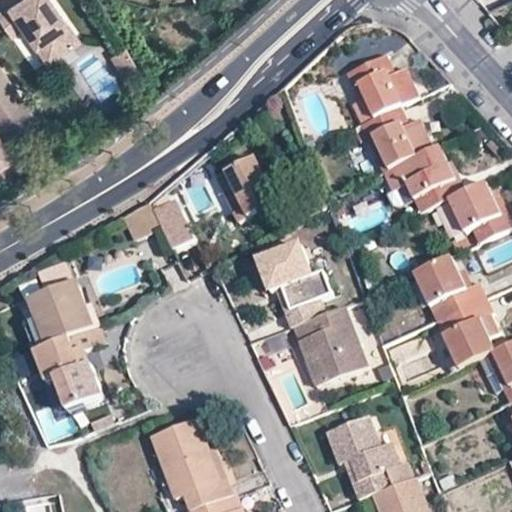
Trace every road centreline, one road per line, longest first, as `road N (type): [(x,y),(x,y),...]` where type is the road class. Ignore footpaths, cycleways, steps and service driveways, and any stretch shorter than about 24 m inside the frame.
road 1 (secondary): [(186,138),(0,259)]
road 2 (secondary): [(186,138),(224,118),(356,0)]
road 3 (residential): [(302,511),(237,383),(186,345)]
road 4 (secondary): [(309,0),(188,119),(186,138)]
road 5 (residential): [(425,0),(511,98)]
